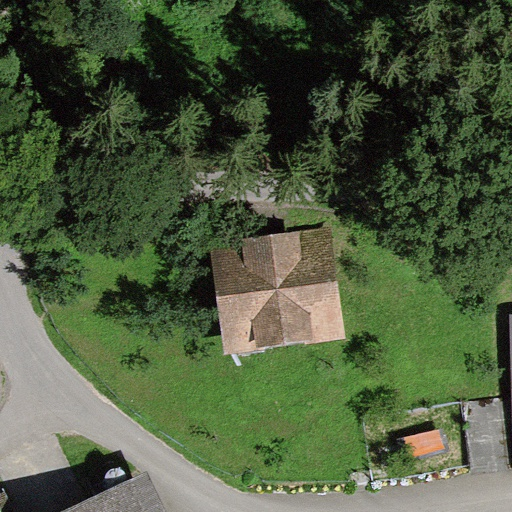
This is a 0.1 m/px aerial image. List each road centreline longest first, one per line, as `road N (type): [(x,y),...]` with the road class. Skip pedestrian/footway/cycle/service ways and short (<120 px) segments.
road 1 (unclassified): [(511,498),(258,508),(189,487),(86,433),(14,340),(0,289)]
road 2 (track): [(0,198),(511,185)]
